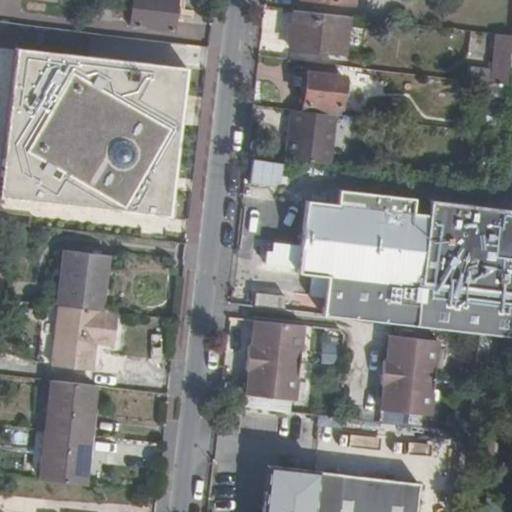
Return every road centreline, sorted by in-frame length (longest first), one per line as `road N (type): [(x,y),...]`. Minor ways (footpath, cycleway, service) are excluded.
road 1 (residential): [(243,0),(182,511)]
road 2 (unknown): [(207,309),(387,333)]
